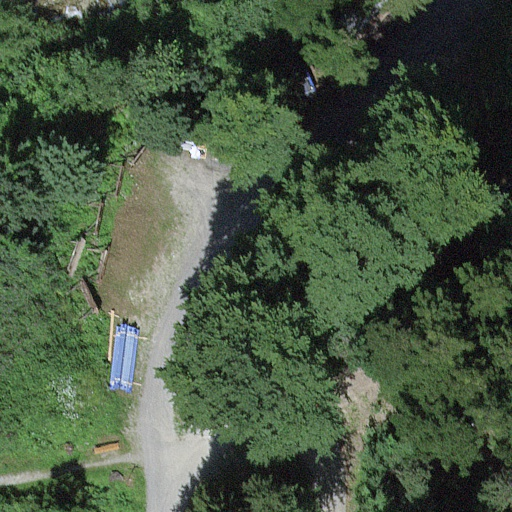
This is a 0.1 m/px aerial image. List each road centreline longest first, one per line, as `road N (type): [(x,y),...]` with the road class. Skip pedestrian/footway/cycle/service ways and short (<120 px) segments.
road 1 (track): [(174,455),(227,282),(279,204),(405,78),(469,0)]
road 2 (trunk): [(451,511),(436,0)]
road 3 (track): [(346,511),(343,467),(303,455),(174,455)]
